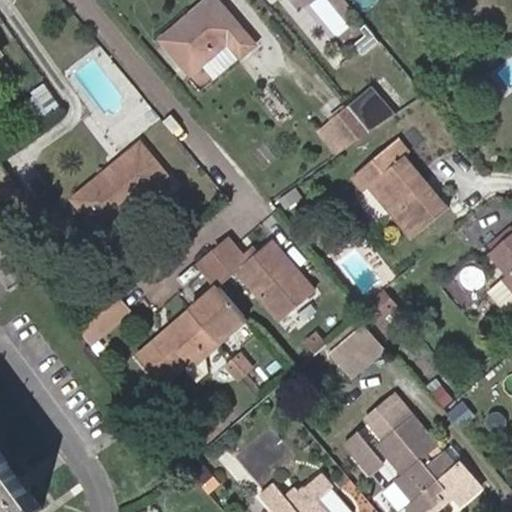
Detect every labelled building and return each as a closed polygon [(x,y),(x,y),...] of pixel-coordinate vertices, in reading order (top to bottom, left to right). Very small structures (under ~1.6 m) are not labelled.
[(220,2),(218,0),(208,0),(190,16),(195,23),(220,2)] [(191,74),(217,51),(227,42),(228,42),(242,57),(257,45),(244,29),(220,2),(195,23),(190,16),(161,40),(191,74)] [(0,49),(0,81),(5,88),(17,79),(1,56),(4,55),(0,49)] [(39,100),(50,116),(63,108),(48,87),(36,96),(39,100)] [(38,125),(50,116),(39,100),(27,109),(38,125)] [(368,127),(348,104),(329,120),(347,141),(368,127)] [(415,173),(419,170),(405,153),(411,148),(399,134),(394,138),(350,173),(363,189),(369,184),(393,212),(411,236),(448,205),(426,178),(422,182),(415,173)] [(140,143),(111,168),(115,172),(84,196),(109,226),(169,177),(140,143)] [(0,156),(0,192),(17,180),(0,156)] [(115,172),(111,168),(71,199),(101,233),(109,226),(84,196),(115,172)] [(421,172),(419,170),(415,173),(422,182),(426,178),(421,172)] [(0,230),(0,284),(6,293),(31,275),(0,230)] [(511,232),(490,250),(510,274),(507,278),(511,283),(511,232)] [(201,263),(219,284),(240,268),(283,320),(317,290),(273,240),(258,252),(247,260),(244,256),(229,238),(201,263)] [(247,260),(258,252),(255,247),(244,256),(247,260)] [(511,311),(511,286),(504,277),(492,287),(511,311)] [(202,348),(206,353),(246,319),(219,284),(133,354),(158,384),(192,356),(202,348)] [(80,325),(94,343),(137,311),(123,293),(80,325)] [(366,352),(373,360),(386,349),(365,324),(334,349),(348,366),(366,352)] [(197,362),(206,353),(202,348),(192,356),(197,362)] [(355,375),(373,360),(366,352),(348,366),(355,375)] [(421,456),(426,452),(437,443),(412,415),(378,440),(402,470),(395,475),(413,496),(406,502),(413,511),(438,511),(432,505),(444,496),(439,491),(444,486),(457,502),(483,482),(462,458),(456,463),(444,449),(431,458),(427,461),(421,456)] [(367,467),(384,456),(364,427),(347,438),(367,467)] [(0,511),(41,511),(45,510),(0,449),(0,511)] [(431,458),(426,452),(421,456),(427,461),(431,458)] [(324,511),(316,502),(331,491),(320,478),(299,496),(295,491),(286,500),(275,486),(259,497),(273,511),(324,511)]
